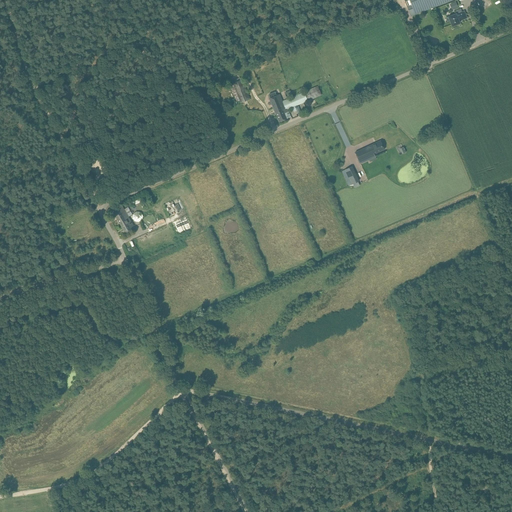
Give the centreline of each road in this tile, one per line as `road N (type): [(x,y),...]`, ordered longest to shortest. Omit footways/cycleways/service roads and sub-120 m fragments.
road 1 (unclassified): [(124,259),(101,213),(110,202),(511,28)]
road 2 (unclassified): [(511,456),(180,388)]
road 3 (unclassified): [(0,496),(55,487),(96,469),(180,388)]
road 4 (unclassified): [(180,388),(124,259)]
road 5 (track): [(244,511),(180,388)]
road 6 (unclassified): [(0,296),(124,259)]
